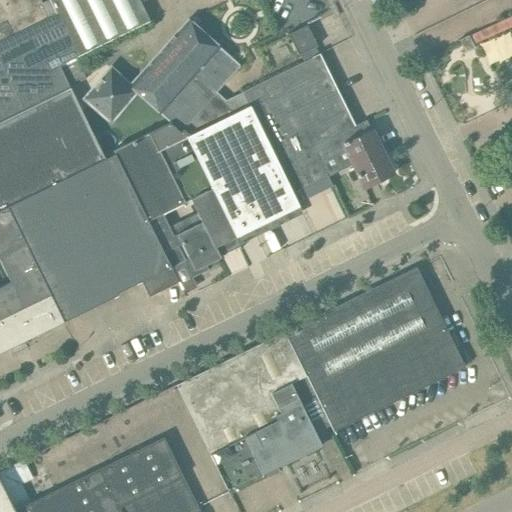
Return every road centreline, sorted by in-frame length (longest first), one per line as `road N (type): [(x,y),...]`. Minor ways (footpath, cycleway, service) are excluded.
road 1 (unclassified): [(0,448),(461,219)]
road 2 (unclassified): [(461,219),(354,0)]
road 3 (unclassified): [(323,511),(511,416)]
